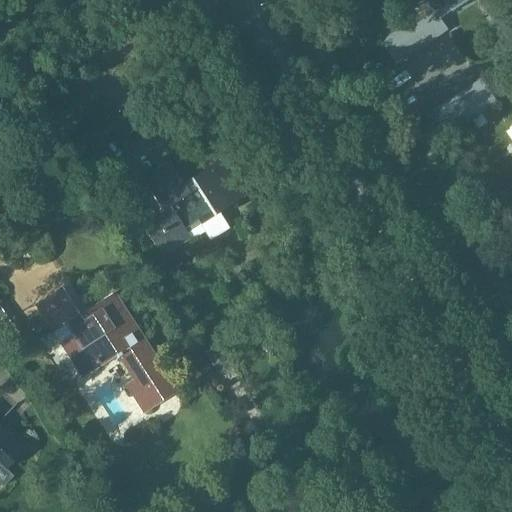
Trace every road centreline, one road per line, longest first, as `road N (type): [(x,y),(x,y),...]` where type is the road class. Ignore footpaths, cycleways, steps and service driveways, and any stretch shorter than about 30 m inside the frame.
road 1 (tertiary): [(511,451),(266,38)]
road 2 (residential): [(0,176),(115,59)]
